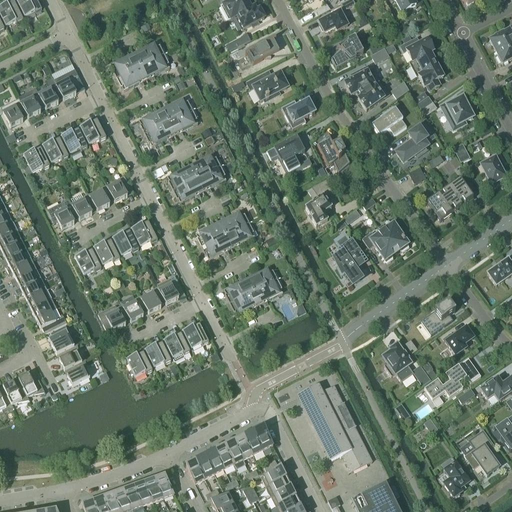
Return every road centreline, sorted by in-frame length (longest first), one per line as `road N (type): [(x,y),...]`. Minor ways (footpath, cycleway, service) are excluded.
road 1 (residential): [(277,0),(315,74),(446,266)]
road 2 (residential): [(253,399),(343,345),(446,266)]
road 3 (residential): [(318,511),(266,409),(253,407)]
